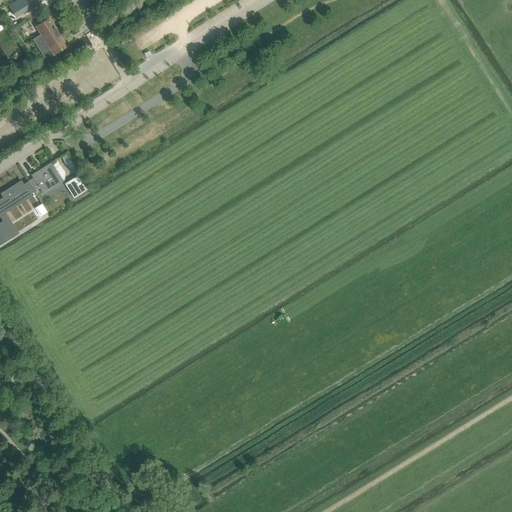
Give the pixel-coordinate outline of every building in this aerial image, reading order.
[(44,0),(17,0),(8,6),(16,18),(44,0)] [(42,35),(34,40),(37,44),(45,57),(52,52),(54,54),(66,47),(62,39),(57,32),(51,22),(47,21),(37,27),(42,35)] [(14,42),(2,50),(10,63),(22,56),(14,42)] [(44,168),(33,176),(32,175),(32,176),(34,178),(28,182),(34,191),(39,187),(43,193),(62,181),(51,164),(44,168)] [(78,176),(65,184),(74,198),(87,190),(78,176)] [(0,217),(3,221),(0,223),(0,230),(0,231),(0,243),(15,234),(7,222),(8,222),(8,221),(4,215),(2,213),(5,212),(9,210),(9,209),(15,205),(16,205),(20,202),(25,199),(27,198),(32,195),(33,196),(33,195),(32,193),(34,192),(35,192),(28,182),(24,185),(23,185),(21,182),(20,182),(21,183),(17,186),(9,190),(9,191),(9,190),(1,194),(2,195),(3,197),(5,200),(1,202),(0,201),(0,217)]
